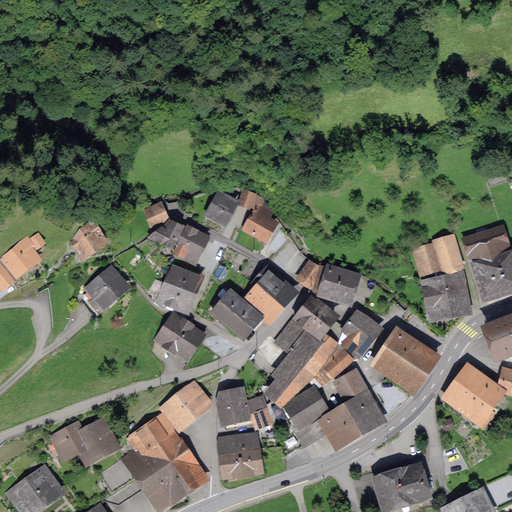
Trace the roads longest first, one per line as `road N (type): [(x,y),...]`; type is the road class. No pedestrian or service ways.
road 1 (residential): [(453,350),(373,315),(303,297),(221,386),(209,506)]
road 2 (primary): [(453,350),(420,402),(373,440),(209,506)]
